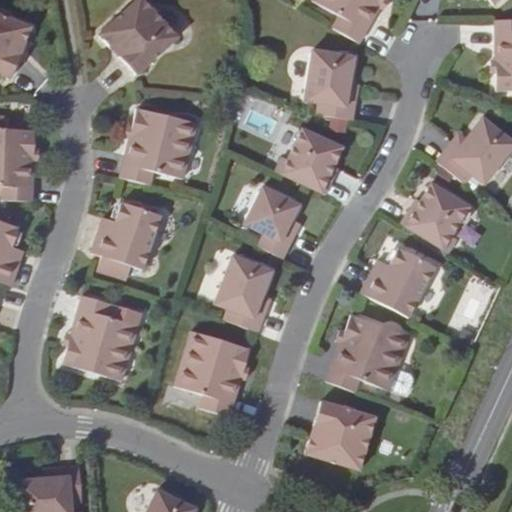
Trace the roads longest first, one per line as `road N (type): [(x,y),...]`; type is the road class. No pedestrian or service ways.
road 1 (residential): [(245,489),(324,265),(391,160),(421,49)]
road 2 (residential): [(26,426),(23,357),(75,180),(74,103)]
road 3 (residential): [(245,489),(97,429),(26,426)]
road 4 (secondary): [(444,511),(511,364)]
